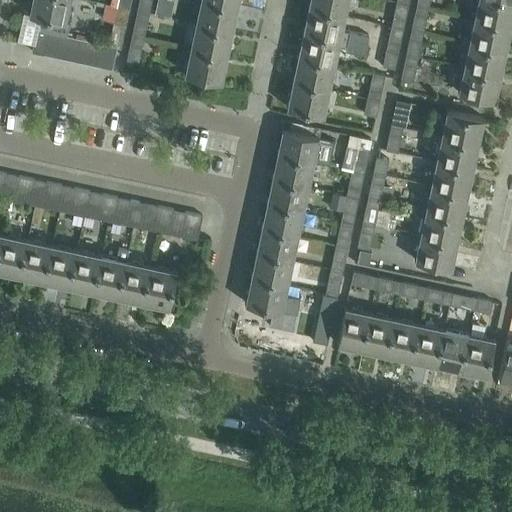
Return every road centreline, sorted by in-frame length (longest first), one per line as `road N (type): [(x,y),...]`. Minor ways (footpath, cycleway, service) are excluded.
road 1 (secondary): [(0,366),(511,474)]
road 2 (residential): [(511,426),(204,359)]
road 3 (residential): [(204,359),(253,132)]
road 4 (residential): [(204,359),(0,314)]
